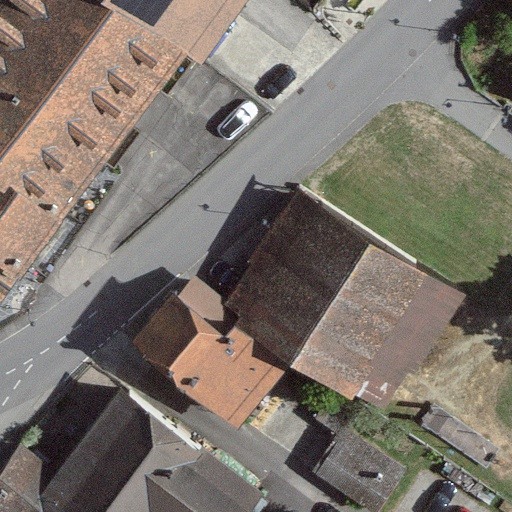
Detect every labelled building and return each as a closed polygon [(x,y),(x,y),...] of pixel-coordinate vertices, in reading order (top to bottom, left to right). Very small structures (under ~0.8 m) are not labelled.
[(0,0),(0,296),(183,47),(118,0),(0,0)] [(118,0),(183,47),(199,58),(241,0),(118,0)] [(411,371),(464,290),(299,183),(224,298),(380,400),(402,365),(411,371)] [(196,277),(134,342),(235,415),(285,352),(196,277)] [(237,511),(259,483),(122,379),(54,469),(17,442),(0,464),(0,511),(39,511),(43,508),(48,511),(237,511)] [(317,465),(375,506),(397,475),(340,434),(317,465)]
